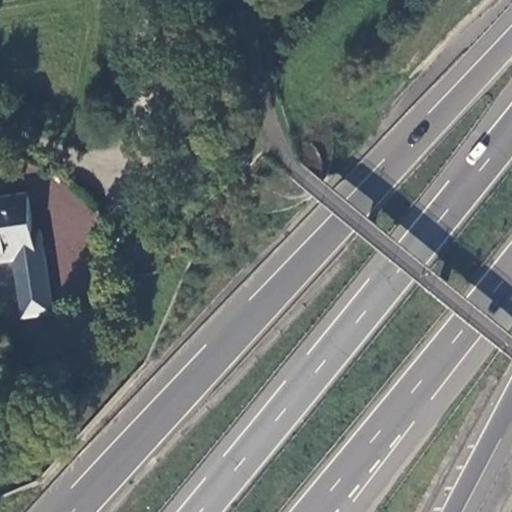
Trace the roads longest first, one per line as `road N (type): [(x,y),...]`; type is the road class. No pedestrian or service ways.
road 1 (trunk): [(511,42),(74,511)]
road 2 (trunk): [(511,131),(201,511)]
road 3 (trunk): [(309,511),(511,270)]
road 4 (residential): [(142,0),(143,124),(133,151),(117,163)]
road 5 (trunk): [(451,511),(511,395)]
road 6 (unclassified): [(117,163),(89,163),(0,127)]
